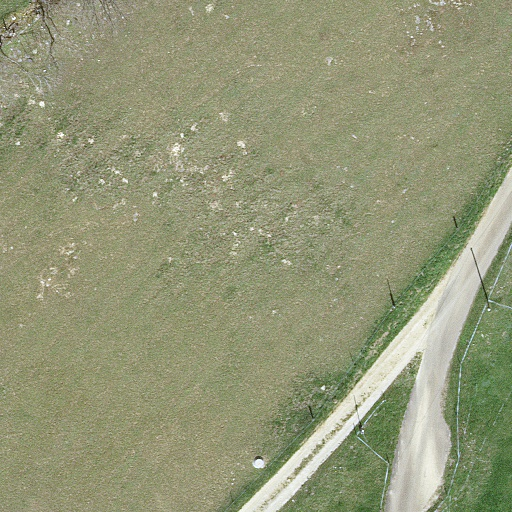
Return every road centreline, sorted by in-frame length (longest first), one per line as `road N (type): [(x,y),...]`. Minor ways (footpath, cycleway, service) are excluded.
road 1 (track): [(404,511),(441,350),(511,202)]
road 2 (track): [(256,511),(463,299)]
